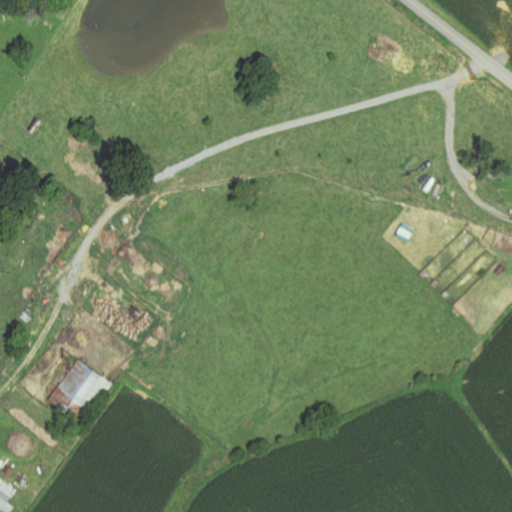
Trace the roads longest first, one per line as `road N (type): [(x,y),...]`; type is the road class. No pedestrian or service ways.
road 1 (residential): [(483,58),(432,84),(254,134),(163,175),(123,200),(68,274)]
road 2 (tertiary): [(511,81),(409,0)]
